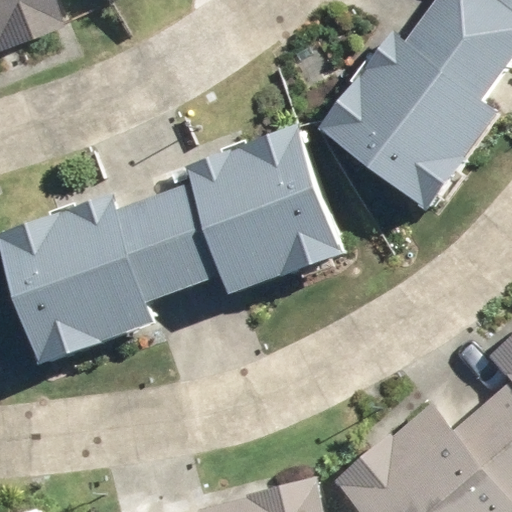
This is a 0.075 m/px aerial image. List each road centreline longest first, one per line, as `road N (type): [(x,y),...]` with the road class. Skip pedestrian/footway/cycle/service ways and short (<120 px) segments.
road 1 (residential): [(511,235),(409,319),(322,369),(207,408),(0,433)]
road 2 (residential): [(262,0),(133,83),(0,136)]
